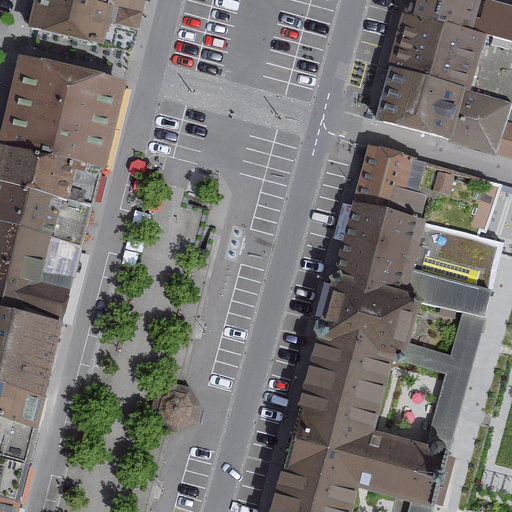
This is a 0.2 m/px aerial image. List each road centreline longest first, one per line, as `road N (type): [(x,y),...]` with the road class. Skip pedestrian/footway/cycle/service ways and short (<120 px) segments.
road 1 (residential): [(152,71),(34,511)]
road 2 (residential): [(322,124),(215,511)]
road 3 (unknown): [(159,511),(228,271)]
road 4 (residential): [(511,179),(322,124)]
road 5 (residential): [(355,0),(322,124)]
